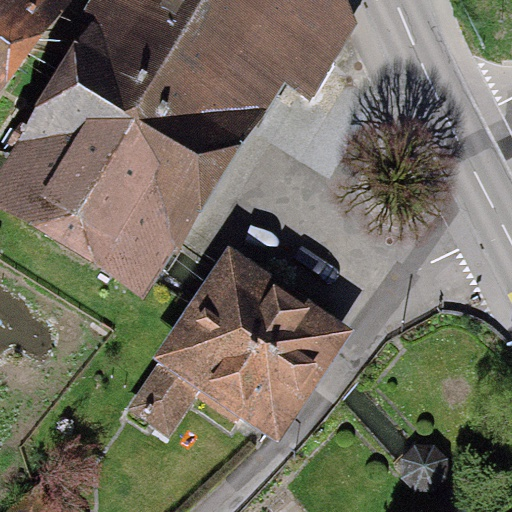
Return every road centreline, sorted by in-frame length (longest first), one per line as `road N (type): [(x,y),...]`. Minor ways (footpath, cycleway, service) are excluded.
road 1 (secondary): [(394,0),(456,127)]
road 2 (secondary): [(456,127),(511,246)]
